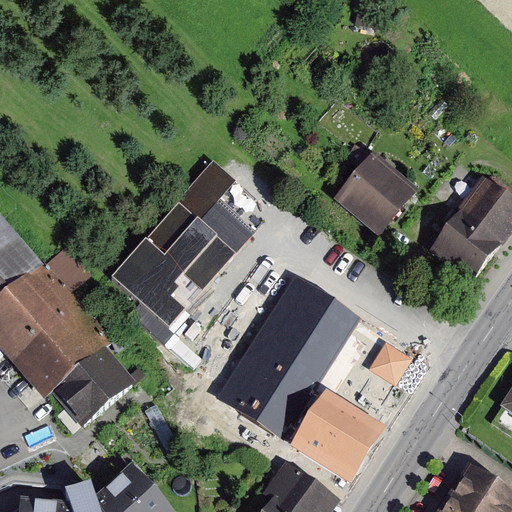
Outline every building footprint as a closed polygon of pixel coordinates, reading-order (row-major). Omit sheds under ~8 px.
[(416,195),(374,159),(338,202),(380,237),(416,195)] [(511,230),(511,192),(485,175),(432,252),(476,282),(511,230)] [(143,384),(0,220),(0,350),(50,408),(60,399),(88,431),(143,384)] [(359,318),(296,278),(219,399),(355,484),(389,430),(317,385),(359,318)] [(413,361),(387,344),(370,370),(397,387),(413,361)] [(511,418),(511,395),(502,412),(511,418)] [(325,511),(336,496),(294,469),(266,511),(325,511)] [(71,511),(59,511),(24,508),(23,511),(175,511),(139,471),(99,505),(95,490),(68,498),(71,511)] [(511,511),(511,495),(473,471),(447,511),(511,511)]
